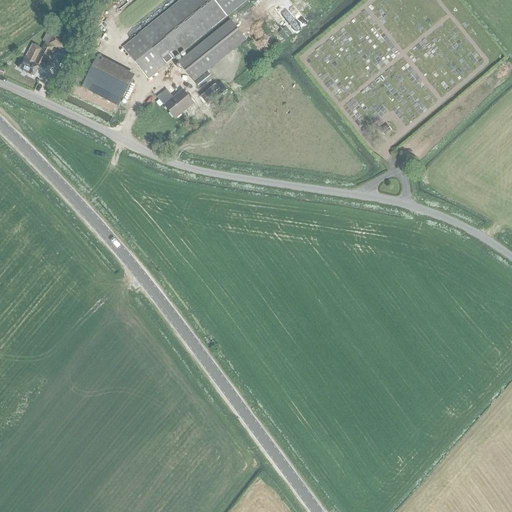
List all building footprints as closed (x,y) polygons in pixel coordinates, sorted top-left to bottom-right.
[(182,0),(122,48),(147,80),(227,17),(248,0),(182,0)] [(246,40),(230,20),(178,62),(194,82),(246,40)] [(23,58),(18,68),(33,77),(39,66),(45,70),(56,48),(62,52),(67,42),(54,35),(49,45),(45,43),(42,50),(32,45),(25,58),(23,58)] [(97,56),(81,88),(118,107),(134,75),(97,56)] [(199,90),(211,80),(207,74),(194,84),(199,90)] [(193,104),(183,91),(164,106),(175,119),(193,104)] [(391,130),(387,126),(380,132),(384,136),(391,130)]
